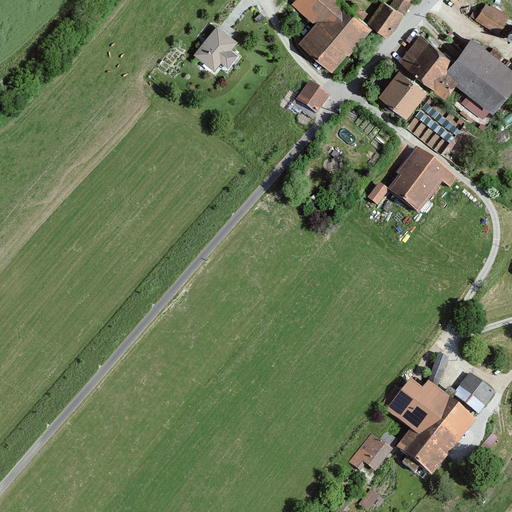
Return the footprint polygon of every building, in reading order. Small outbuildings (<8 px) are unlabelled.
[(370,25),(341,0),(295,0),(316,19),(296,41),(330,71),(370,25)] [(405,11),(385,0),(371,23),(390,34),(405,11)] [(411,0),(392,0),(406,9),(411,0)] [(509,15),(486,0),(473,20),(496,35),(509,15)] [(243,43),(221,25),(196,57),(218,75),(225,66),(232,72),(244,57),(236,51),(243,43)] [(511,91),(511,62),(474,35),(457,58),(421,31),(400,59),(448,94),(459,80),(470,89),(461,101),(483,117),(492,105),(498,110),(511,91)] [(429,85),(401,64),(380,93),(408,114),(429,85)] [(330,95),(310,80),(298,97),(318,112),(330,95)] [(427,100),(416,114),(450,140),(461,126),(427,100)] [(459,176),(417,145),(388,185),(426,213),(448,183),(452,186),(459,176)] [(454,361),(443,357),(433,381),(443,388),(454,361)] [(503,395),(475,373),(456,398),(443,388),(433,381),(422,371),(390,412),(415,431),(399,451),(437,480),(503,395)] [(395,452),(375,435),(353,461),(365,471),(371,463),(380,471),(395,452)] [(369,487),(360,505),(371,510),(380,492),(369,487)]
